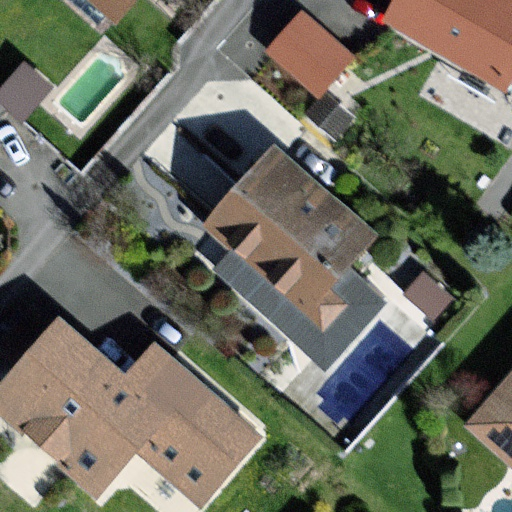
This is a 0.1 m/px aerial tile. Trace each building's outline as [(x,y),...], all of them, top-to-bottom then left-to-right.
[(87,0),(120,28),(145,0),(87,0)] [(511,86),(511,0),(400,0),(387,23),(509,92),(511,86)] [(356,64),(307,19),(273,55),(323,100),(356,64)] [(51,86),(26,65),(0,95),(0,99),(23,119),(51,86)] [(376,235),(277,145),(202,226),(231,252),(214,270),(325,372),(387,304),(347,268),(376,235)] [(128,375),(63,318),(0,390),(0,408),(100,495),(138,451),(204,507),(263,438),(155,344),(128,375)] [(511,377),(468,429),(511,466),(511,377)]
